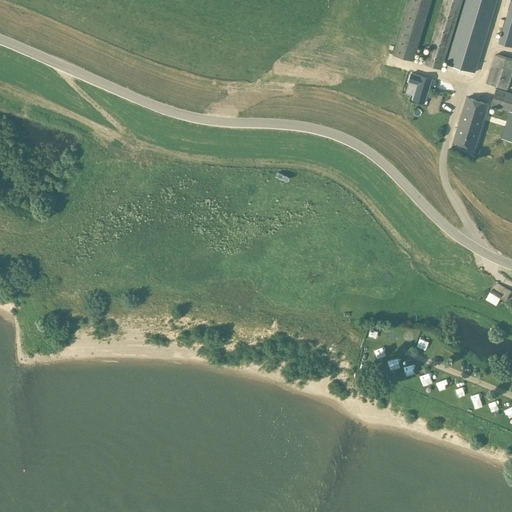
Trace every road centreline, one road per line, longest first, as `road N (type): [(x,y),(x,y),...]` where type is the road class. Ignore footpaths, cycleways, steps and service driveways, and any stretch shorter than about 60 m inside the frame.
road 1 (unclassified): [(0,40),(168,111),(335,134),(387,169),(466,243),(511,265)]
road 2 (unknown): [(466,243),(471,224),(445,164),(442,129),(460,70)]
